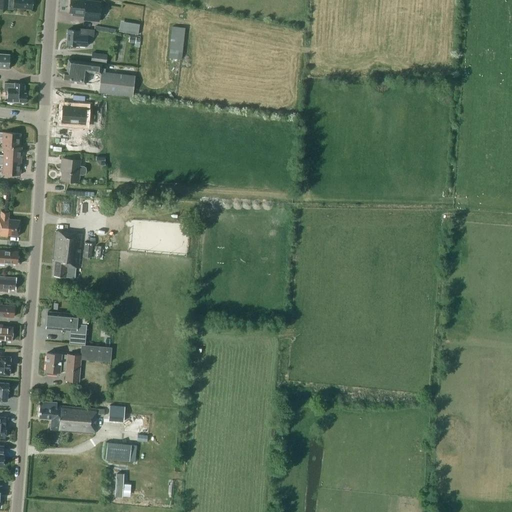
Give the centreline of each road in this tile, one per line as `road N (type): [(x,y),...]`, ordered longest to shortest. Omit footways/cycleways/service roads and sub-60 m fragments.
road 1 (unclassified): [(14,511),(42,121)]
road 2 (unclassified): [(42,121),(49,0)]
